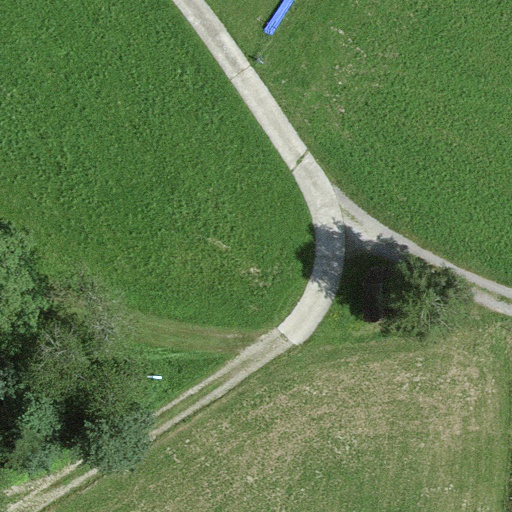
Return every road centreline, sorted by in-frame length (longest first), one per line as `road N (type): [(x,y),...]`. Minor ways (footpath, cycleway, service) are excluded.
road 1 (track): [(57,511),(298,347),(324,300),(334,230)]
road 2 (track): [(334,230),(305,167),(185,0)]
road 3 (track): [(334,230),(511,310)]
